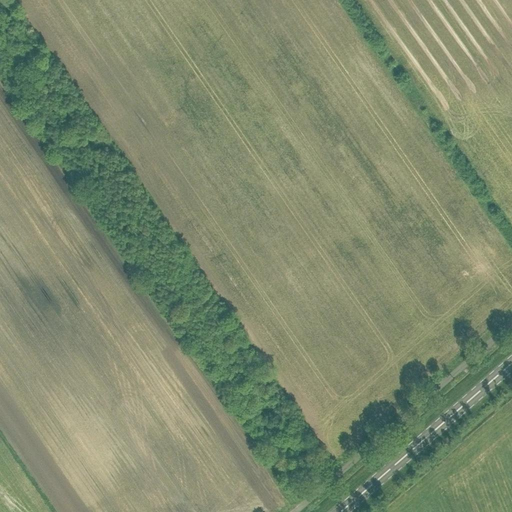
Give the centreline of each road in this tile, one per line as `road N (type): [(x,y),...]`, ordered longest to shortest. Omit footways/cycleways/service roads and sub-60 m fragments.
road 1 (unclassified): [(294,511),(511,322)]
road 2 (primary): [(340,511),(511,364)]
